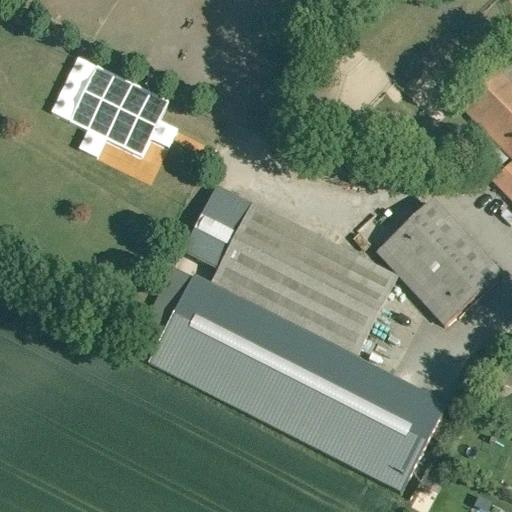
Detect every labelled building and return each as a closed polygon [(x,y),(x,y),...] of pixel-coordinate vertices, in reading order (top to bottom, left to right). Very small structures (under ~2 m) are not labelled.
[(511,86),(496,70),(460,105),(511,159),(511,86)] [(489,141),(470,159),(488,178),(507,160),(489,141)] [(511,165),(494,183),(511,201),(511,165)] [(498,280),(431,206),(378,255),(445,329),(498,280)] [(396,283),(253,208),(212,289),(355,363),(396,283)] [(174,271),(130,356),(150,367),(193,280),(174,271)] [(212,289),(193,280),(150,367),(402,496),(447,410),(355,363),(212,289)]
